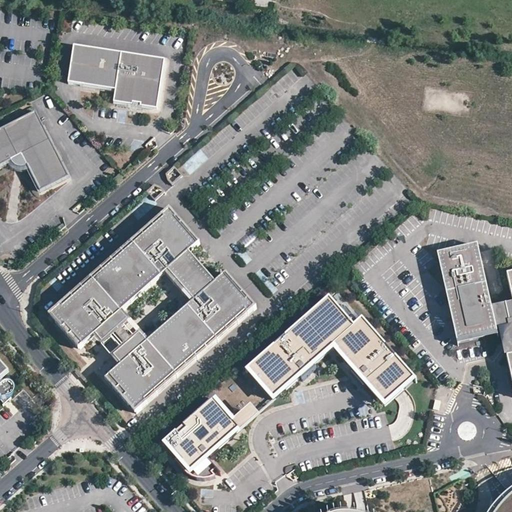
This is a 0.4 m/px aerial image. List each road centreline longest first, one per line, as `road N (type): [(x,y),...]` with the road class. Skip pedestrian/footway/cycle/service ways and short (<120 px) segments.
road 1 (unclassified): [(0,296),(194,130)]
road 2 (unclassified): [(274,511),(309,489),(440,456),(454,444)]
road 3 (unclassified): [(194,130),(243,78),(234,58),(210,57),(196,113)]
road 4 (tertiary): [(89,414),(0,307)]
road 5 (tertiary): [(176,511),(89,414)]
